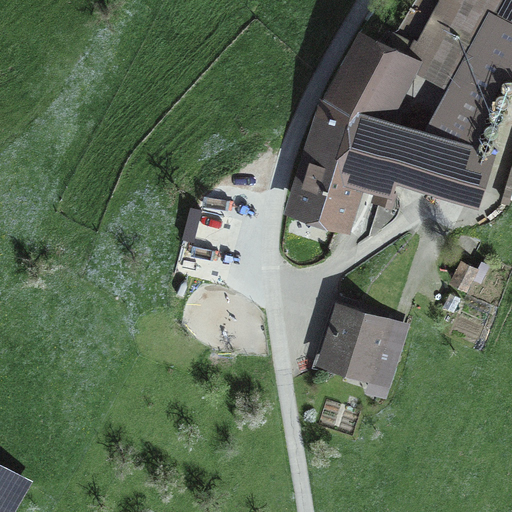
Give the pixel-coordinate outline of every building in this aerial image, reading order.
[(455,20),(432,64),(492,96),(511,59),(511,25),(503,20),(508,0),(466,0),(466,1),(463,0),(460,0),(451,18),(455,20)] [(402,133),(373,124),(406,58),(363,35),(330,97),(297,205),(341,219),(355,174),(387,184),(393,163),(477,189),(488,152),(487,152),(485,152),(484,152),(483,152),(482,151),(481,150),(480,149),(479,148),(479,147),(478,146),(478,145),(478,143),(478,142),(479,141),(479,140),(480,139),(481,139),(456,131),(452,145),(403,130),(402,133)] [(179,274),(230,285),(244,219),(193,208),(179,274)] [(463,263),(453,281),(466,287),(475,270),(463,263)] [(389,381),(406,328),(340,307),(323,360),(389,381)] [(0,511),(12,511),(32,469),(0,454),(0,511)]
